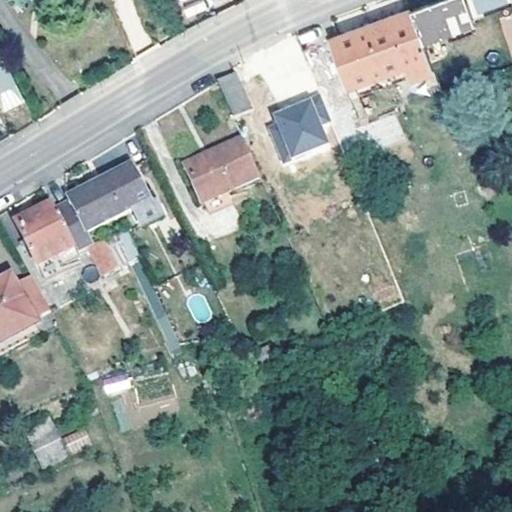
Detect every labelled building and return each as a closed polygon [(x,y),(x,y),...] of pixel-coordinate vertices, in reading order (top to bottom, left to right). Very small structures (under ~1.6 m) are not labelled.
[(467,0),(438,0),(412,10),(422,38),(473,19),(467,0)] [(508,0),(470,0),(474,14),(509,5),(508,0)] [(422,38),(412,10),(335,37),(352,81),(406,62),(411,75),(434,68),(422,38)] [(511,14),(499,18),(511,60),(511,14)] [(311,68),(336,59),(329,40),(303,49),(311,68)] [(0,87),(16,80),(0,46),(0,87)] [(236,77),(218,85),(234,120),(251,112),(236,77)] [(22,92),(16,80),(0,87),(0,96),(3,103),(22,92)] [(273,114),(291,157),(329,142),(311,98),(273,114)] [(371,120),(376,145),(402,140),(397,115),(371,120)] [(253,163),(243,140),(187,165),(204,203),(260,179),(253,163)] [(76,247),(81,255),(93,249),(96,248),(87,232),(134,206),(148,199),(146,195),(131,166),(69,200),(70,203),(57,212),(76,247)] [(148,199),(134,206),(144,223),(161,213),(152,193),(146,195),(148,199)] [(76,247),(57,212),(53,205),(17,224),(40,266),(76,247)] [(125,274),(108,243),(96,248),(93,249),(104,269),(109,266),(111,270),(114,268),(116,271),(119,277),(125,274)] [(116,271),(114,268),(111,270),(109,266),(104,269),(107,275),(116,271)] [(33,322),(52,312),(33,278),(16,288),(12,282),(0,288),(0,342),(6,339),(11,350),(27,342),(21,331),(35,324),(33,322)] [(102,383),(105,397),(112,396),(118,427),(177,415),(170,379),(132,387),(130,378),(102,383)] [(53,427),(29,438),(44,470),(68,459),(53,427)] [(62,441),(69,456),(91,445),(84,432),(62,441)]
